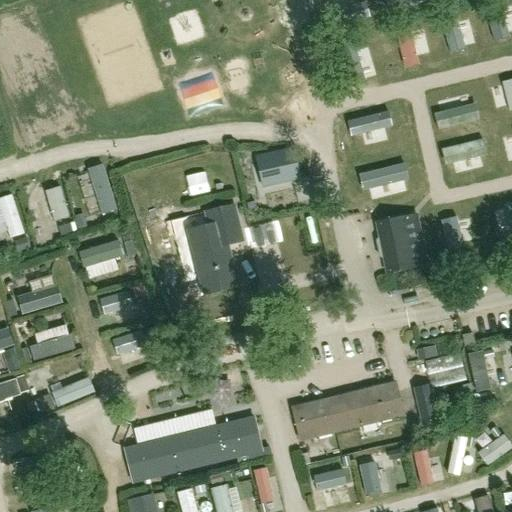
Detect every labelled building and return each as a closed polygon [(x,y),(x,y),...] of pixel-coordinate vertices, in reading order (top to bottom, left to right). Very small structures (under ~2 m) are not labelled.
[(444,0),(436,0),(427,2),(430,13),(446,9),(444,0)] [(466,16),(469,47),(490,45),(486,14),(466,16)] [(205,17),(179,27),(189,54),(215,44),(205,17)] [(425,61),(443,57),(437,27),(420,30),(425,61)] [(407,38),(386,39),(388,69),(408,68),(407,38)] [(357,80),(375,80),(375,48),(357,49),(357,80)] [(194,107),(201,125),(234,112),(227,94),(194,107)] [(378,168),(403,157),(396,142),(371,153),(378,168)] [(292,154),(266,160),(273,192),(300,186),(292,154)] [(388,199),(415,189),(408,171),(381,181),(388,199)] [(103,213),(117,210),(110,180),(97,183),(103,213)] [(241,241),(232,204),(205,212),(208,224),(187,229),(203,295),(235,287),(225,245),(241,241)] [(417,214),(374,223),(377,238),(375,241),(378,257),(382,260),(385,275),(428,266),(417,214)] [(71,223),(58,227),(61,236),(73,232),(71,223)] [(26,238),(14,242),(18,252),(30,248),(26,238)] [(132,241),(124,243),(128,259),(136,257),(132,241)] [(135,299),(147,295),(144,285),(132,288),(135,299)] [(24,303),(31,321),(70,306),(63,287),(24,303)] [(13,300),(5,302),(10,317),(17,315),(13,300)] [(125,323),(126,308),(106,307),(106,323),(125,323)] [(472,333),(461,336),(464,347),(475,344),(472,333)] [(18,338),(0,345),(0,365),(25,355),(18,338)] [(38,366),(85,360),(83,341),(36,346),(38,366)] [(123,368),(145,362),(143,354),(121,361),(123,368)] [(497,380),(511,377),(511,355),(494,359),(497,380)] [(24,376),(16,378),(21,394),(29,391),(24,376)] [(292,408),(299,440),(403,415),(395,383),(292,408)] [(412,388),(423,436),(441,432),(430,384),(412,388)] [(460,387),(452,389),(454,396),(462,394),(460,387)] [(245,390),(176,409),(181,425),(249,406),(245,390)] [(49,394),(35,400),(40,413),(55,407),(49,394)] [(262,459),(259,449),(251,417),(124,449),(132,480),(235,455),(238,466),(262,459)] [(452,495),(445,469),(435,472),(442,497),(452,495)] [(209,477),(211,485),(223,482),(221,474),(209,477)] [(18,478),(20,511),(47,511),(45,476),(18,478)] [(250,511),(246,492),(254,490),(251,479),(240,482),(243,492),(226,496),(229,511),(250,511)] [(323,491),(328,508),(338,505),(340,509),(360,502),(353,481),(323,491)] [(72,495),(76,511),(86,509),(83,492),(72,495)] [(157,511),(153,494),(127,501),(129,511),(157,511)]
